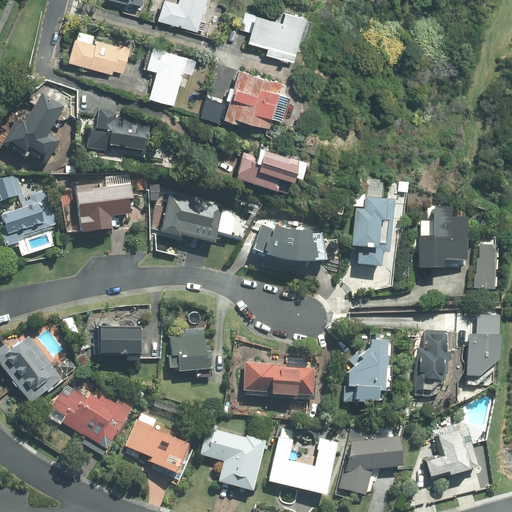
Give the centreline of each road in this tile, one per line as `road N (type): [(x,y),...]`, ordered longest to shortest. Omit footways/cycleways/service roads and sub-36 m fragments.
road 1 (residential): [(295,313),(219,282),(173,275),(0,305)]
road 2 (residential): [(0,445),(116,511)]
